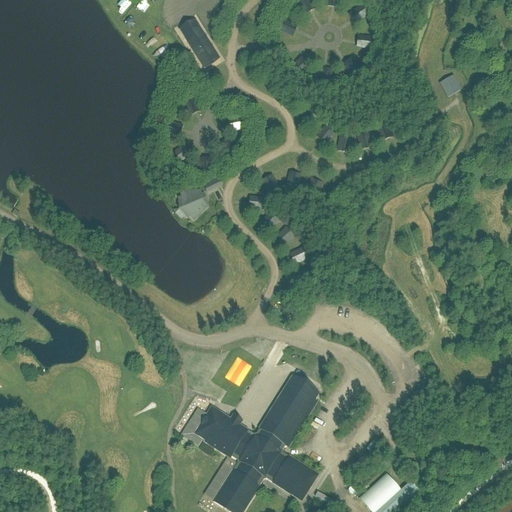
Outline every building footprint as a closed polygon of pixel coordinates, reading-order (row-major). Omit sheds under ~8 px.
[(312,7),(307,0),(303,0),(298,3),(303,12),(312,7)] [(359,23),(368,17),(362,9),(354,15),(359,23)] [(205,70),(219,60),(195,22),(180,31),(205,70)] [(292,27),(283,23),(279,32),(288,36),(292,27)] [(362,50),(373,51),(374,41),(364,40),(362,50)] [(298,64),(291,72),(299,79),(305,71),(298,64)] [(347,72),(353,80),(361,73),(354,66),(347,72)] [(321,77),(320,87),(330,88),(331,78),(321,77)] [(453,78),(440,85),(448,99),(461,91),(453,78)] [(197,107),(193,97),(184,102),(189,111),(197,107)] [(311,125),(320,120),(315,111),(306,117),(311,125)] [(234,130),(244,128),(242,119),(232,121),(234,130)] [(167,123),(164,132),(174,135),(177,125),(167,123)] [(390,135),(386,126),(377,130),(381,139),(390,135)] [(328,143),(335,135),(327,128),(321,136),(328,143)] [(370,146),(368,136),(358,138),(361,148),(370,146)] [(349,151),(351,141),(341,139),(339,149),(349,151)] [(224,152),(232,158),(237,150),(229,144),(224,152)] [(178,151),(170,157),(175,165),(184,159),(178,151)] [(201,175),(211,174),(210,164),(200,165),(201,175)] [(289,178),(287,188),(296,190),(299,181),(289,178)] [(208,194),(224,186),(220,179),(205,186),(208,194)] [(265,185),(270,194),(279,189),(273,180),(265,185)] [(311,185),(307,195),(316,198),(320,189),(311,185)] [(331,188),(328,198),(338,200),(340,190),(331,188)] [(200,193),(195,193),(195,189),(186,189),(186,193),(186,194),(181,194),(181,201),(183,201),(184,209),(190,215),(188,216),(193,222),(207,208),(202,203),(201,200),(200,196),(200,193)] [(204,195),(200,196),(201,200),(202,203),(207,208),(193,222),(188,216),(190,215),(184,209),(183,201),(181,201),(181,194),(186,194),(186,193),(180,193),(180,200),(178,200),(178,202),(179,213),(186,220),(188,222),(189,220),(194,224),(209,209),(206,206),(208,205),(204,195)] [(254,209),(264,210),(265,200),(255,199),(254,209)] [(179,213),(178,202),(172,202),(173,212),(175,217),(182,224),(186,220),(179,213)] [(271,228),(279,221),(273,214),(265,220),(271,228)] [(286,243),(293,236),(287,229),(279,236),(286,243)] [(299,263),(308,258),(304,249),(295,254),(299,263)] [(307,282),(316,279),(313,270),(303,273),(307,282)] [(288,449),(317,402),(315,401),(319,394),(293,378),(255,437),(211,410),(195,435),(205,441),(204,443),(231,459),(232,458),(239,463),(233,473),(232,473),(213,503),(227,511),(244,511),(265,479),(301,502),(318,476),(281,453),(285,447),(288,449)] [(369,511),(380,511),(394,500),(377,482),(358,500),(369,511)]
